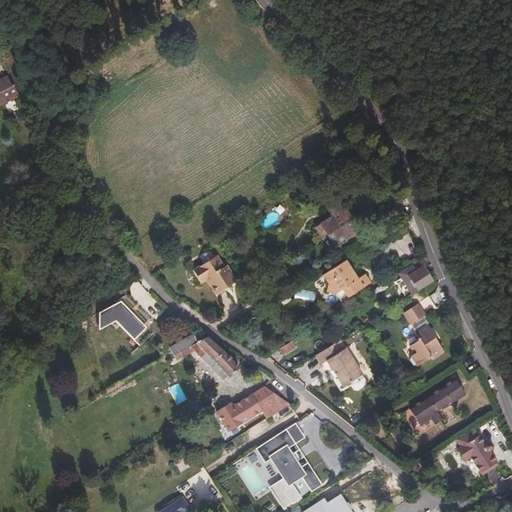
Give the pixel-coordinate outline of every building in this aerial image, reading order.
[(0,103),(16,95),(3,75),(0,76),(0,103)] [(340,163),(335,155),(320,164),(326,173),(335,166),(341,175),(353,166),(347,157),(340,163)] [(319,203),(311,208),(319,222),(303,233),(310,244),(314,241),(321,251),(340,238),(319,203)] [(217,256),(192,271),(199,282),(204,278),(214,296),(235,283),(225,266),(223,267),(217,256)] [(339,265),(318,279),(324,287),(322,295),(330,297),(336,306),(364,288),(358,279),(350,285),(344,275),(345,274),(339,265)] [(419,273),(415,266),(401,274),(405,281),(411,277),(420,291),(435,282),(425,268),(419,273)] [(411,277),(405,281),(414,295),(420,291),(411,277)] [(120,302),(99,313),(99,329),(116,321),(134,340),(146,327),(120,302)] [(413,325),(423,319),(426,317),(418,305),(405,313),(412,325),(413,325)] [(415,328),(425,322),(423,319),(413,325),(415,328)] [(429,328),(425,322),(415,328),(418,334),(429,328)] [(411,357),(413,361),(439,344),(429,328),(418,334),(422,340),(412,346),(417,353),(411,357)] [(239,366),(216,336),(211,334),(206,337),(202,332),(179,345),(187,357),(199,351),(223,378),(239,366)] [(341,341),(316,358),(321,366),(328,362),(337,376),(344,387),(364,375),(356,364),(341,341)] [(277,350),(282,357),(294,350),(289,342),(277,350)] [(439,344),(413,361),(418,368),(433,358),(435,362),(446,354),(439,344)] [(433,393),(417,403),(426,418),(434,414),(439,421),(449,415),(442,406),(455,397),(457,399),(468,392),(458,377),(448,383),(451,388),(436,398),(433,393)] [(261,404),(279,393),(271,387),(237,407),(233,403),(220,411),(230,425),(234,431),(243,426),(267,412),(261,404)] [(287,399),(279,393),(261,404),(267,412),(287,399)] [(295,405),(287,399),(267,412),(272,419),(295,405)] [(319,482),(309,463),(308,461),(301,466),(294,454),(289,445),(296,441),(305,434),(303,431),(298,422),(259,445),(265,455),(267,457),(273,453),(287,475),(274,483),(275,485),(286,503),(301,492),(293,479),(302,473),(311,487),(319,482)] [(481,427),(463,439),(468,448),(467,449),(469,452),(491,439),(489,435),(487,436),(481,427)] [(491,439),(469,452),(475,462),(480,458),(490,474),(506,463),(498,451),(502,447),(500,443),(499,444),(497,442),(494,444),(491,439)] [(160,511),(175,511),(184,507),(189,504),(181,491),(173,496),(158,506),(160,511)] [(322,497),(303,510),(304,511),(349,511),(350,511),(339,493),(325,502),(322,497)]
